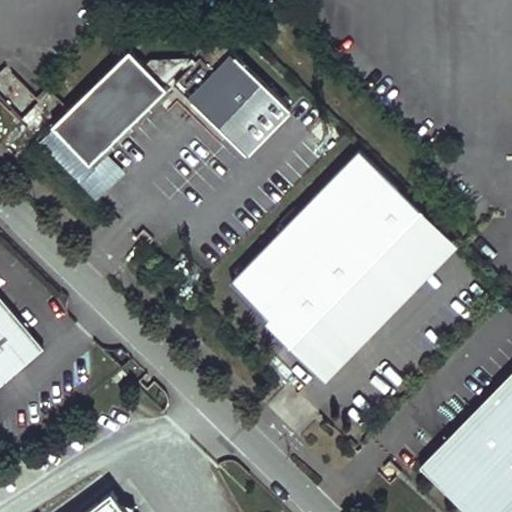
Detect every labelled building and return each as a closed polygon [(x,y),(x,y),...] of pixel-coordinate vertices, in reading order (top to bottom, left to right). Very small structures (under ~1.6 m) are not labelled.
[(161,87),(126,50),(49,127),(89,164),(161,87)] [(219,74),(201,56),(176,83),(248,153),(291,108),(237,55),(219,74)] [(0,100),(19,120),(39,99),(9,69),(0,78),(0,100)] [(453,239),(360,148),(232,281),(276,324),(279,321),(324,364),(340,349),(344,352),(393,301),(389,298),(424,263),(427,266),(453,239)] [(424,263),(389,298),(393,301),(427,266),(424,263)] [(0,294),(0,385),(33,358),(26,350),(38,340),(0,294)] [(279,321),(276,324),(325,371),(344,352),(340,349),(324,364),(279,321)] [(45,348),(38,340),(26,350),(33,358),(45,348)] [(511,511),(511,374),(422,467),(471,511),(511,511)] [(147,383),(137,402),(161,414),(170,395),(147,383)] [(130,511),(121,500),(113,490),(84,511),(130,511)] [(133,511),(135,506),(121,500),(130,511),(133,511)]
